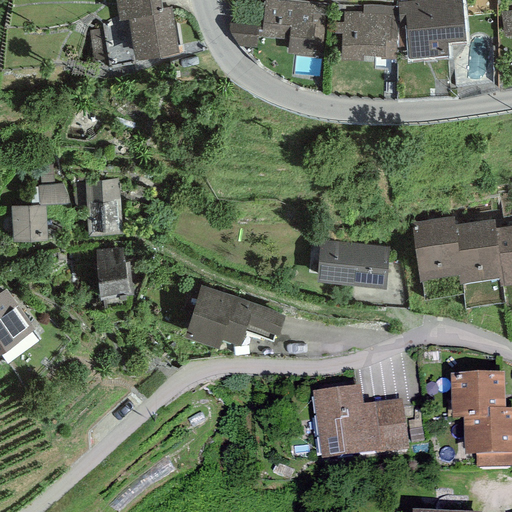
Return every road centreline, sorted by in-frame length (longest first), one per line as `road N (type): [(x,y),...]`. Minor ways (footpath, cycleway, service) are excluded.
road 1 (unclassified): [(511,353),(429,332),(327,369),(215,362),(166,388),(30,511)]
road 2 (unclassified): [(511,100),(351,109),(283,94),(222,48),(203,0)]
